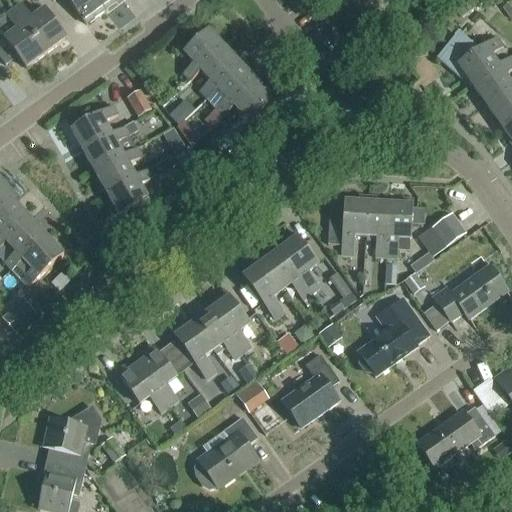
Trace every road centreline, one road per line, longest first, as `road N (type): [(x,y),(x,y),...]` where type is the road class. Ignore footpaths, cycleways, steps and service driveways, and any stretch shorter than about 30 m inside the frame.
road 1 (residential): [(0,391),(54,338),(321,147),(353,134)]
road 2 (residential): [(259,511),(511,330)]
road 3 (residential): [(0,136),(186,0)]
road 4 (residential): [(511,228),(453,159),(390,134),(353,134)]
road 5 (residential): [(353,134),(265,0)]
